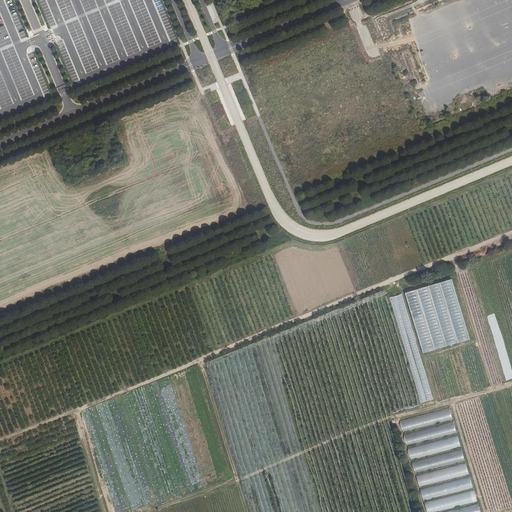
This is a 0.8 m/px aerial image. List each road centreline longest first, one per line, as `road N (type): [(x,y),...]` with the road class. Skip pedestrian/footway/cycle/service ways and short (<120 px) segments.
road 1 (track): [(0,441),(511,232)]
road 2 (unclassified): [(0,144),(198,61)]
road 3 (unclassified): [(222,51),(346,0)]
